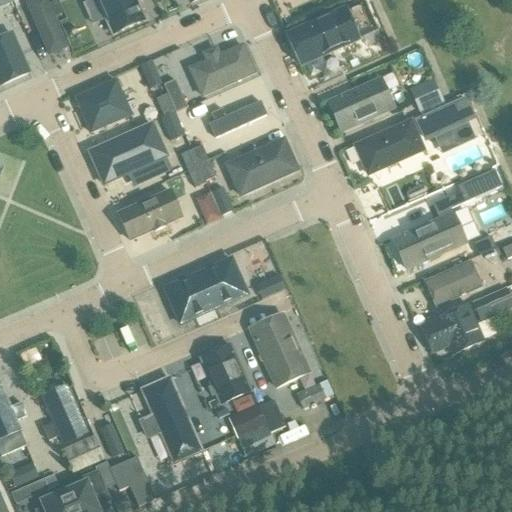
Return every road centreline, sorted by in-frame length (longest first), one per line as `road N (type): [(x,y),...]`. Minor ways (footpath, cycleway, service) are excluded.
road 1 (residential): [(182,511),(428,406),(334,194)]
road 2 (residential): [(42,94),(256,3)]
road 3 (residential): [(127,285),(334,194)]
road 4 (residential): [(42,94),(127,285)]
road 5 (residential): [(334,194),(256,3)]
